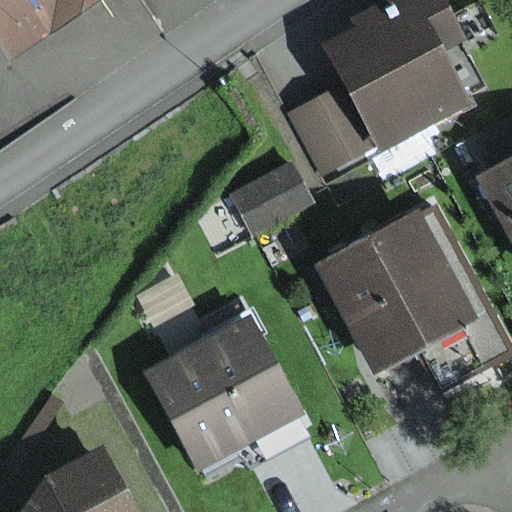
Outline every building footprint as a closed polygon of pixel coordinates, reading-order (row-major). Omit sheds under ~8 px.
[(0,0),(0,30),(17,19),(35,45),(103,0),(0,0)] [(451,0),(429,0),(332,51),(388,158),(484,108),(460,61),(478,51),(451,0)] [(17,19),(0,30),(0,46),(10,62),(35,45),(17,19)] [(234,195),(257,238),(321,203),(298,161),(234,195)] [(511,166),(478,185),(511,248),(511,166)] [(316,279),(373,386),(496,321),(440,214),(316,279)] [(314,421),(263,326),(154,384),(204,478),(314,421)] [(150,511),(120,452),(62,486),(44,511),(150,511)]
